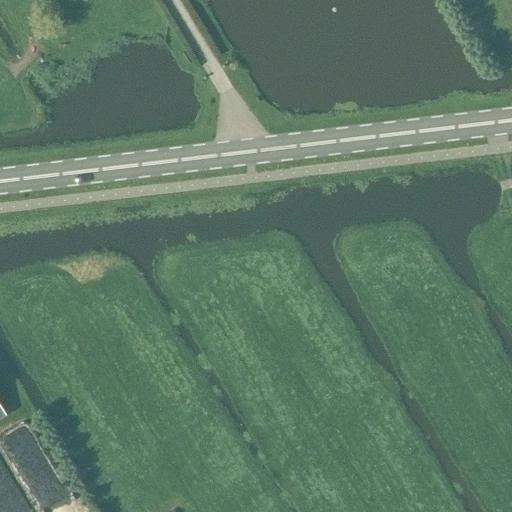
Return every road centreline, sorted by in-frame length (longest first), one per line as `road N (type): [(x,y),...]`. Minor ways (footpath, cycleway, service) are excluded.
road 1 (secondary): [(0,187),(511,126)]
road 2 (track): [(226,511),(425,361)]
